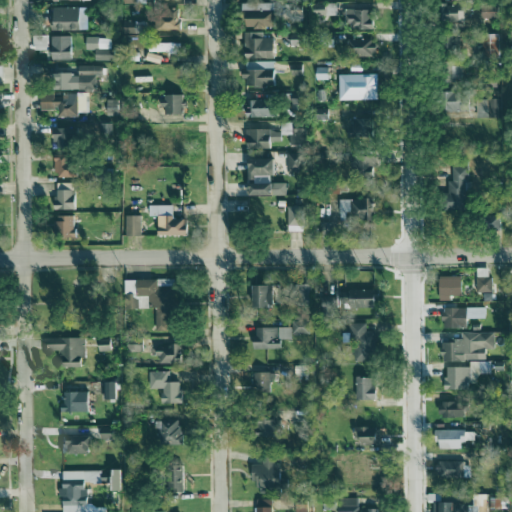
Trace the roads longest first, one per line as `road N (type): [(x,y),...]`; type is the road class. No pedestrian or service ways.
road 1 (tertiary): [(404,0),(412,511)]
road 2 (residential): [(214,0),(221,511)]
road 3 (residential): [(0,260),(511,254)]
road 4 (residential): [(21,0),(26,511)]
